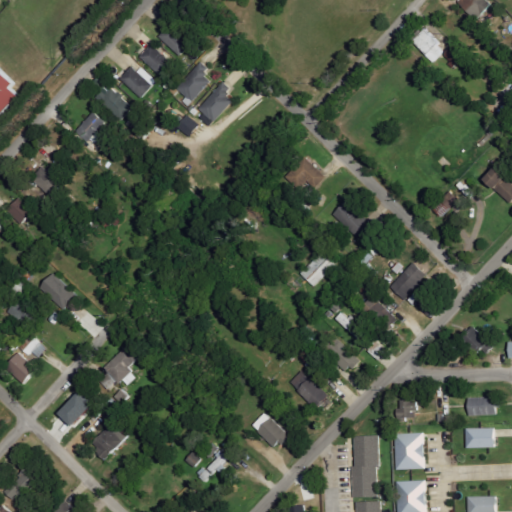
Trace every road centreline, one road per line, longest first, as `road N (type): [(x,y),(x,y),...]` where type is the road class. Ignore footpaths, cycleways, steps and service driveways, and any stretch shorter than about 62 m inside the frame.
road 1 (residential): [(183,0),(472,288)]
road 2 (residential): [(257,511),(511,243)]
road 3 (residential): [(0,159),(146,0)]
road 4 (residential): [(0,393),(120,511)]
road 5 (residential): [(306,118),(420,0)]
road 6 (residential): [(0,447),(111,327)]
